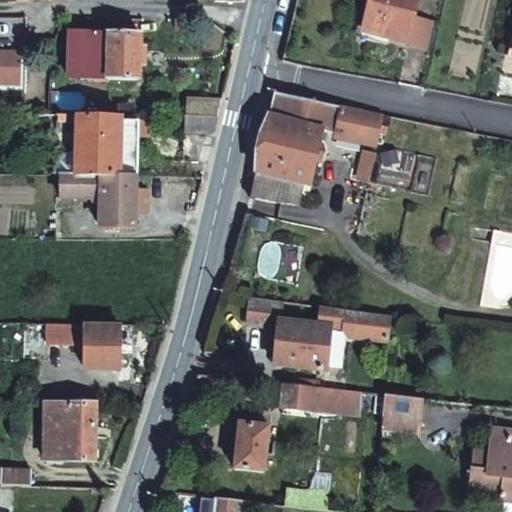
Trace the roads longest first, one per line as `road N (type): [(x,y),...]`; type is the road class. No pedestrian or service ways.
road 1 (secondary): [(127,511),(161,419),(261,61)]
road 2 (residential): [(261,61),(511,115)]
